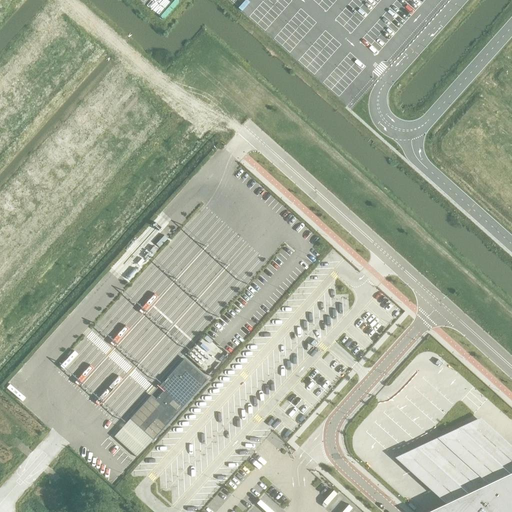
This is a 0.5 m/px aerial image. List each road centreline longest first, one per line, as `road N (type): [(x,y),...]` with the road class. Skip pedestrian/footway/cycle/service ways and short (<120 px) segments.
road 1 (unclassified): [(393,511),(338,460),(329,434),(440,303)]
road 2 (unclassified): [(440,303),(243,126)]
road 3 (unclassified): [(459,0),(377,96),(384,121),(410,130)]
road 4 (unclassified): [(410,130),(416,158),(511,244)]
road 5 (unclassified): [(410,130),(511,26)]
